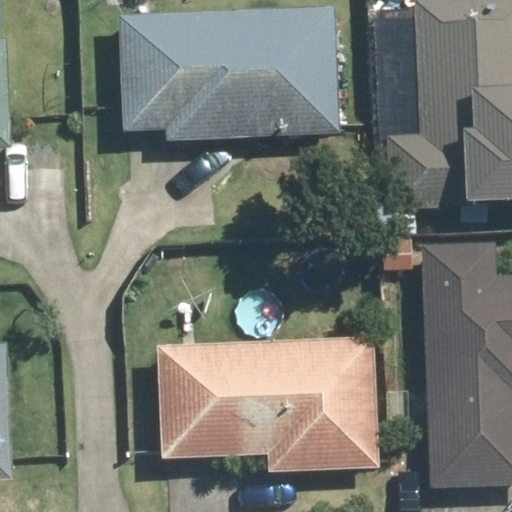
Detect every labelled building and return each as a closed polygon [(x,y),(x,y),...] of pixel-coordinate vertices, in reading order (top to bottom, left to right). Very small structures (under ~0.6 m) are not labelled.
[(393,142),(397,213),(511,206),(511,0),(458,0),(418,2),(424,140),(393,142)] [(333,9),(121,23),(129,141),(341,127),(333,9)] [(69,122),(37,123),(38,205),(70,204),(69,122)] [(498,245),(424,249),(438,492),(480,490),(511,489),(511,280),(500,280),(498,245)] [(372,339),(152,350),(159,478),(379,467),(372,339)] [(0,484),(12,483),(9,449),(12,449),(5,345),(0,345),(0,484)]
